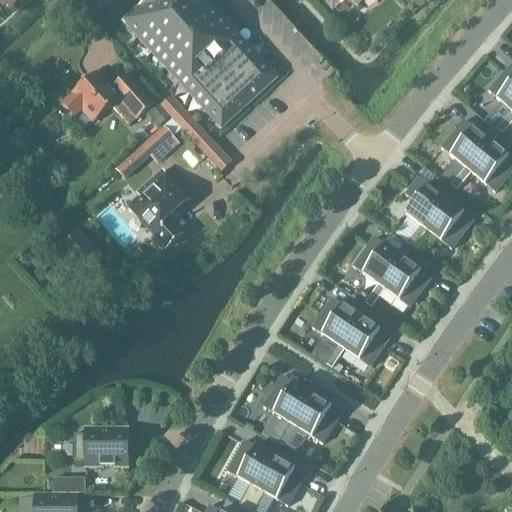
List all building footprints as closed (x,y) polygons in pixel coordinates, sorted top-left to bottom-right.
[(148,0),(123,23),(220,130),(276,79),(204,0),(148,0)] [(501,105),(511,114),(511,66),(488,93),(501,105)] [(63,105),(75,118),(81,113),(92,126),(119,102),(136,122),(154,106),(128,76),(110,92),(95,75),(63,105)] [(234,166),(172,96),(162,106),(223,176),(234,166)] [(501,105),(485,123),(495,132),(497,130),(504,122),(511,114),(501,105)] [(510,127),(504,122),(497,130),(503,135),(510,127)] [(441,150),(465,170),(468,173),(491,145),(491,144),(498,135),(491,129),(484,138),(464,123),(441,150)] [(153,159),(158,165),(181,145),(165,127),(115,171),(126,183),(153,159)] [(468,173),(471,175),(495,195),(511,174),(511,161),(491,145),(468,173)] [(465,184),(471,175),(468,173),(465,170),(458,178),(465,184)] [(6,173),(0,178),(0,185),(2,188),(12,180),(6,173)] [(129,209),(166,251),(183,236),(169,221),(190,202),(164,173),(138,196),(140,199),(129,209)] [(463,186),(465,184),(458,178),(452,187),(458,192),(463,186)] [(421,228),(424,230),(446,202),(419,180),(406,197),(415,204),(406,216),(421,228)] [(24,186),(14,195),(22,204),(32,195),(24,186)] [(463,186),(458,192),(468,200),(473,194),(463,186)] [(424,230),(427,233),(452,252),(474,223),(446,202),(424,230)] [(421,241),(427,233),(424,230),(421,228),(414,236),(421,241)] [(61,248),(84,273),(101,258),(78,233),(61,248)] [(133,233),(127,238),(133,245),(139,239),(133,233)] [(378,287),(381,289),(403,260),(402,260),(409,250),(389,236),(382,245),(375,239),(353,269),(378,287)] [(414,250),(421,241),(414,236),(408,245),(414,250)] [(139,250),(132,256),(137,262),(144,256),(139,250)] [(415,255),(410,262),(424,271),(429,264),(415,255)] [(403,260),(381,289),(385,292),(410,310),(431,281),(403,260)] [(378,287),(372,296),(378,300),(385,292),(381,289),(378,287)] [(378,300),(372,296),(369,299),(358,291),(352,299),(363,307),(366,304),(372,309),(378,300)] [(332,300),(312,330),(324,338),(312,356),(326,365),(332,357),(338,348),(341,350),(361,320),(332,300)] [(361,320),(341,350),(344,352),(370,370),(390,340),(361,320)] [(338,348),(332,357),(339,361),(344,352),(341,350),(338,348)] [(332,357),(326,365),(333,370),(337,364),(339,361),(332,357)] [(337,364),(333,370),(339,374),(343,368),(337,364)] [(263,409),(289,426),(293,428),(312,397),(308,394),(282,378),(263,409)] [(314,384),(308,394),(312,397),(317,400),(324,390),(314,384)] [(317,400),(312,397),(293,428),(296,430),(323,446),(342,416),(317,400)] [(289,426),(284,435),(291,439),(296,430),(293,428),(289,426)] [(85,464),(85,469),(128,469),(128,432),(85,432),(85,437),(75,437),(75,463),(85,464)] [(291,439),(284,435),(278,444),(285,448),(291,439)] [(227,474),(254,490),(257,492),(275,460),(245,443),(227,474)] [(254,490),(248,499),(256,503),(261,494),(288,509),(306,478),(275,460),(257,492),(254,490)] [(84,480),(74,480),(74,495),(84,495),(84,480)] [(35,498),(34,511),(77,511),(78,498),(35,498)] [(250,511),(256,503),(248,499),(243,509),(248,511),(250,511)]
